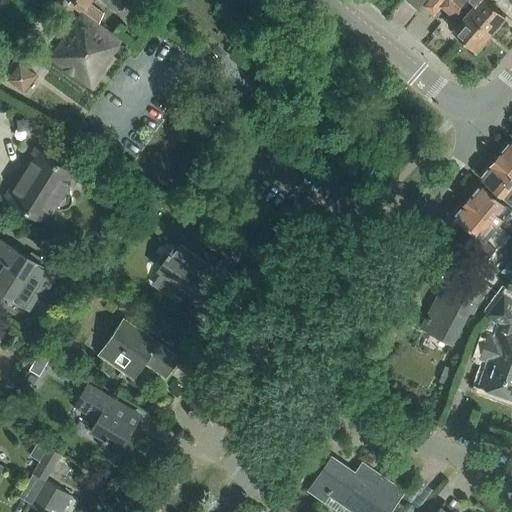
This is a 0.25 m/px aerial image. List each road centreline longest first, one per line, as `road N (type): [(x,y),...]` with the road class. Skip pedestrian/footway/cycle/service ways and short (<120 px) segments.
road 1 (tertiary): [(288,402),(485,114)]
road 2 (residential): [(511,472),(288,402)]
road 3 (tertiary): [(485,114),(332,0)]
road 4 (unknown): [(266,171),(329,207),(352,181),(417,214)]
road 5 (tertiary): [(212,511),(288,402)]
